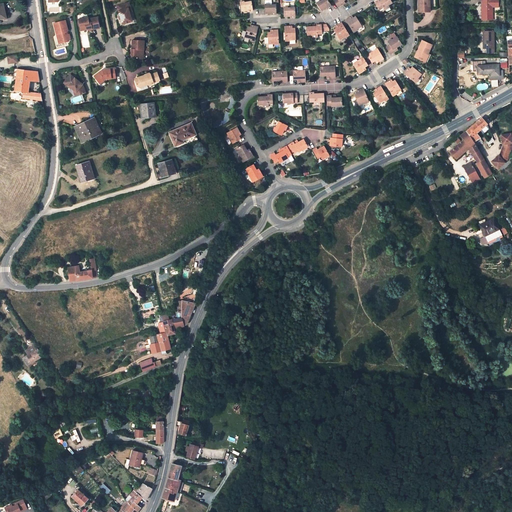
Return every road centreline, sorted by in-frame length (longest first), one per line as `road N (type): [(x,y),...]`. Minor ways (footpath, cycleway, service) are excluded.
road 1 (residential): [(260,155),(244,131),(241,106),(249,93),(371,81),(406,52),(409,0)]
road 2 (residential): [(269,198),(147,266),(72,286),(9,281)]
road 3 (residential): [(9,281),(5,260),(43,206),(52,170),(44,68)]
road 4 (unknown): [(38,212),(57,215),(154,184),(151,160),(167,132),(183,124)]
road 5 (secondary): [(465,118),(326,187)]
road 6 (secondary): [(182,359),(151,511)]
road 7 (unclassified): [(316,511),(301,457),(262,437),(247,387)]
road 8 (secondary): [(257,235),(223,267),(182,359)]
road 9 (residential): [(182,359),(61,400)]
road 10 (residential): [(453,0),(454,82),(465,118)]
